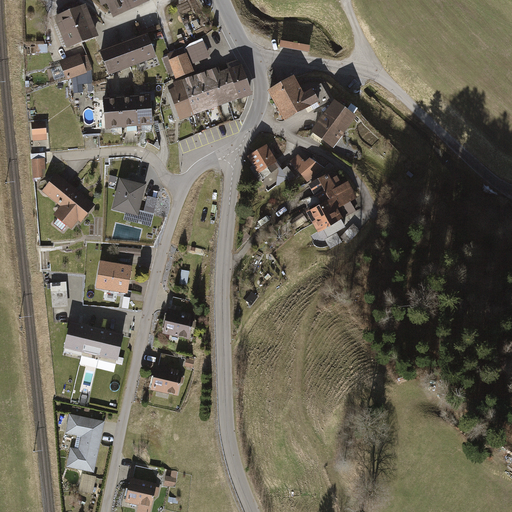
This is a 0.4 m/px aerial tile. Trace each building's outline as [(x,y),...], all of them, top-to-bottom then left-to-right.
[(108,4),(114,17),(152,0),(99,0),(103,6),(108,4)] [(86,5),(70,11),(82,42),(98,36),(86,5)] [(54,17),(67,48),(82,42),(70,11),(54,17)] [(148,34),(123,43),(132,68),(157,58),(148,34)] [(204,41),(185,49),(192,65),(211,57),(204,41)] [(280,41),(279,48),(309,52),(310,46),(280,41)] [(123,43),(101,51),(109,75),(132,68),(123,43)] [(47,45),(36,45),(36,54),(48,53),(47,45)] [(170,60),(187,53),(185,49),(185,48),(167,54),(168,56),(170,60)] [(187,53),(170,60),(174,73),(177,78),(194,72),(192,65),(187,53)] [(80,55),(60,62),(61,66),(51,70),(55,80),(65,77),(66,81),(73,78),(92,71),(94,71),(88,55),(81,57),(80,55)] [(170,60),(168,56),(162,59),(168,75),(174,73),(170,60)] [(229,69),(240,99),(253,94),(243,65),(239,66),(237,60),(227,64),(229,69)] [(240,99),(229,69),(221,72),(219,66),(205,71),(217,106),(240,99)] [(73,78),(74,86),(82,85),(93,84),(92,71),(73,78)] [(217,106),(205,71),(195,75),(207,110),(217,106)] [(207,110),(195,75),(182,79),(195,114),(207,110)] [(266,91),(284,122),(317,103),(319,107),(330,100),(321,84),(303,94),(293,76),(266,91)] [(195,114),(182,79),(173,82),(175,88),(169,90),(180,120),(195,114)] [(74,93),(83,93),(82,85),(74,86),(74,93)] [(136,97),(138,126),(154,125),(151,95),(136,97)] [(138,126),(136,97),(120,98),(123,128),(138,126)] [(123,128),(120,98),(104,99),(106,129),(123,128)] [(332,149),(356,118),(334,101),(310,132),(332,149)] [(47,140),(46,122),(32,123),(33,141),(47,140)] [(163,124),(155,126),(157,132),(160,131),(164,130),(163,124)] [(267,143),(249,156),(264,178),(282,166),(267,143)] [(310,158),(304,162),(298,155),(290,162),(300,173),(308,183),(325,168),(310,158)] [(32,160),(34,178),(43,178),(43,170),(46,169),(45,159),(32,160)] [(300,173),(290,162),(281,170),(290,181),(300,173)] [(95,205),(56,174),(42,192),(61,206),(54,215),(72,229),(79,221),(82,223),(95,205)] [(328,174),(308,186),(315,198),(317,197),(321,204),(306,213),(312,224),(337,209),(356,198),(348,185),(343,187),(338,178),(332,181),(328,174)] [(144,195),(146,186),(120,179),(113,210),(125,213),(139,216),(140,210),(144,195)] [(158,199),(144,195),(140,210),(154,214),(158,199)] [(342,219),(337,209),(312,224),(317,234),(323,231),(328,238),(337,233),(346,228),(341,220),(342,219)] [(151,226),(154,214),(140,210),(139,216),(125,213),(124,220),(151,226)] [(302,213),(290,221),(295,229),(307,221),(302,213)] [(251,228),(254,218),(246,216),(244,226),(251,228)] [(353,224),(341,237),(348,243),(360,231),(353,224)] [(246,233),(237,242),(241,246),(250,237),(246,233)] [(328,238),(325,240),(331,249),(342,242),(337,233),(328,238)] [(141,249),(119,247),(118,253),(141,255),(141,249)] [(128,294),(133,267),(101,262),(96,289),(128,294)] [(189,272),(182,270),(180,284),(187,285),(189,272)] [(69,306),(68,283),(51,284),(51,288),(52,307),(69,306)] [(201,317),(166,310),(161,334),(197,341),(201,317)] [(89,327),(71,323),(65,349),(83,353),(89,327)] [(106,331),(89,327),(83,353),(100,357),(106,331)] [(124,335),(106,331),(100,357),(118,361),(119,358),(124,335)] [(189,360),(187,359),(185,366),(193,368),(194,364),(194,357),(190,356),(189,360)] [(158,367),(152,391),(179,397),(184,373),(158,367)] [(94,473),(105,422),(70,415),(66,434),(81,437),(79,449),(71,447),(67,467),(94,473)] [(171,477),(167,476),(165,486),(175,488),(178,473),(172,472),(171,477)] [(96,477),(83,474),(79,491),(93,494),(96,477)] [(150,511),(157,484),(132,479),(126,503),(139,506),(137,511),(150,511)]
